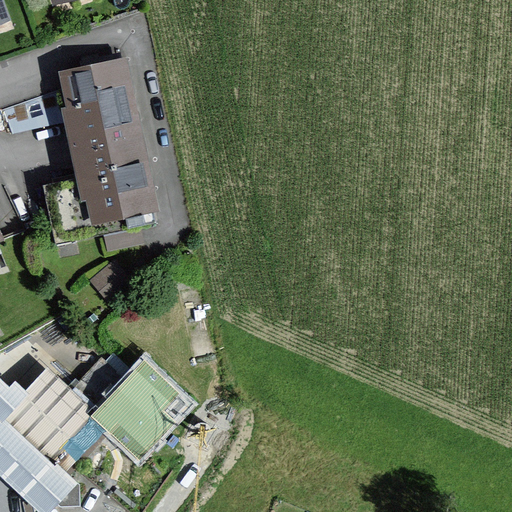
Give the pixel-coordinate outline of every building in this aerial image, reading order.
[(4,0),(0,0),(0,28),(13,24),(4,0)] [(53,0),(58,13),(92,0),(53,0)] [(125,64),(55,79),(88,231),(158,216),(125,64)] [(18,233),(8,237),(17,258),(27,254),(18,233)] [(109,308),(132,287),(110,262),(86,284),(109,308)] [(141,457),(193,405),(148,361),(96,413),(141,457)] [(8,366),(0,374),(0,469),(44,511),(46,511),(80,477),(66,463),(105,424),(44,364),(25,382),(8,366)]
